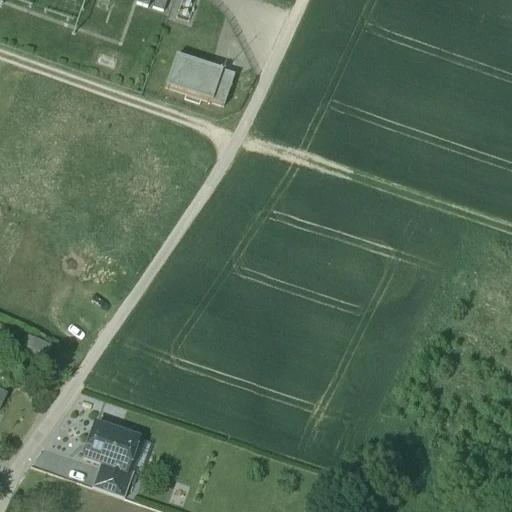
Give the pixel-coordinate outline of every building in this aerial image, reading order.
[(134,0),(133,7),(144,10),(147,0),(134,0)] [(164,0),(152,0),(149,11),(160,14),(164,0)] [(185,0),(172,0),(168,15),(179,19),(185,0)] [(231,80),(172,60),(162,91),(220,111),(231,80)] [(21,362),(43,365),(46,342),(24,339),(21,362)] [(135,442),(94,428),(82,461),(98,467),(123,476),(124,474),(135,442)] [(123,476),(98,467),(90,492),(122,503),(132,477),(124,474),(123,476)]
